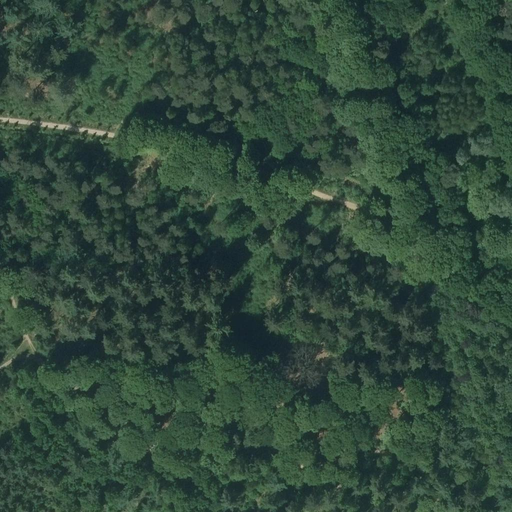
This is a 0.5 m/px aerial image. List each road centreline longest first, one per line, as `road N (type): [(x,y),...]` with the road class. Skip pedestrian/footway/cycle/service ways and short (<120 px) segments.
road 1 (track): [(0,259),(31,349),(67,391),(112,428),(189,458),(241,469),(348,460),(430,438),(484,411)]
road 2 (track): [(0,119),(222,159),(418,230)]
road 3 (track): [(332,0),(441,290)]
road 4 (track): [(441,290),(501,456),(511,467)]
